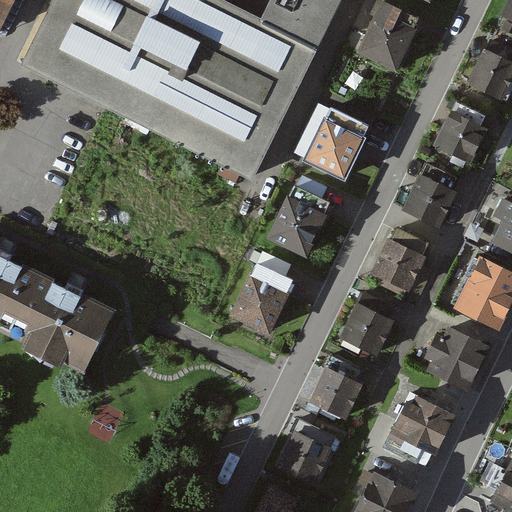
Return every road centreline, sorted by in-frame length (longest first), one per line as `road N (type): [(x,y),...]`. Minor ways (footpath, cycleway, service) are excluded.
road 1 (residential): [(477,0),(227,511)]
road 2 (residential): [(511,361),(439,511)]
